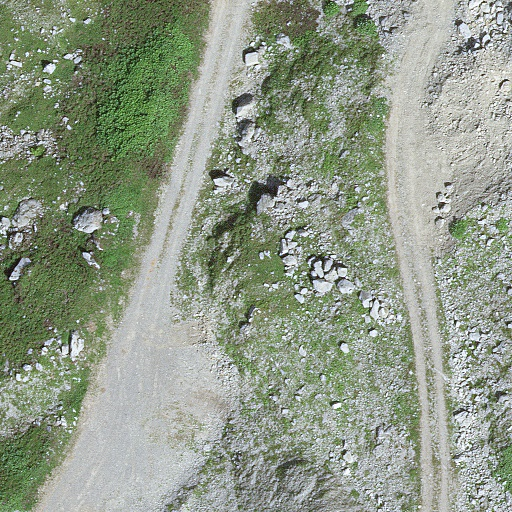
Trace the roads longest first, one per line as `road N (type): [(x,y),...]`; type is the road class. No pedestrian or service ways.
road 1 (track): [(234,0),(164,274),(56,511)]
road 2 (track): [(440,0),(414,161),(438,511)]
